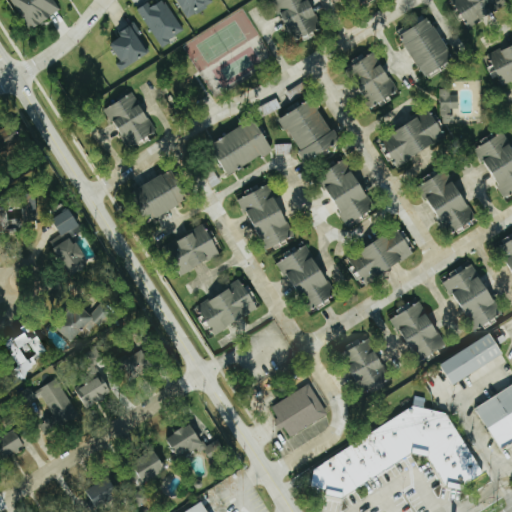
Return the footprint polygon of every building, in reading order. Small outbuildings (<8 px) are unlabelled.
[(62,11),(55,0),(11,0),(31,30),(62,11)] [(160,46),(185,33),(166,0),(165,0),(153,7),(150,3),(140,8),(160,46)] [(216,3),(214,0),(178,0),(189,18),(216,3)] [(324,29),(311,0),(276,0),(293,41),(324,29)] [(454,0),(473,27),(510,2),(508,0),(454,0)] [(402,35),(427,77),(456,59),(431,17),(402,35)] [(150,56),(136,24),(120,31),(123,38),(112,42),(121,61),(118,63),(120,69),(150,56)] [(503,83),(511,79),(511,44),(492,53),(497,65),(490,68),(495,79),(500,77),(503,83)] [(400,91),(376,52),(349,70),(357,82),(363,78),(372,93),(365,97),(373,108),(400,91)] [(451,89),(443,89),(442,124),(453,124),(454,108),(460,108),(460,95),(451,95),(451,89)] [(107,108),(129,149),(158,134),(135,92),(107,108)] [(280,119),(286,130),(290,128),(308,162),(341,144),(317,99),(280,119)] [(448,136),(432,110),(384,139),(399,165),(448,136)] [(214,143),(231,174),(275,150),(256,115),(242,122),(245,126),(214,143)] [(24,143),(13,124),(0,131),(0,132),(11,151),(24,143)] [(511,194),(511,139),(509,132),(480,147),(505,198),(511,194)] [(377,208),(348,159),(322,174),(343,212),(340,213),(347,225),(377,208)] [(478,218),(448,168),(423,183),(454,233),(478,218)] [(192,199),(175,169),(136,191),(153,221),(192,199)] [(241,199),(267,251),(297,236),(271,184),(241,199)] [(0,206),(0,220),(2,221),(3,230),(20,229),(20,219),(5,220),(4,206),(0,206)] [(63,234),(51,242),(55,248),(84,230),(71,208),(54,219),(63,234)] [(222,256),(208,226),(171,243),(184,273),(222,256)] [(416,254),(402,232),(391,239),(389,234),(347,260),(359,280),(363,277),(368,284),(416,254)] [(55,250),(73,276),(90,263),(72,237),(55,250)] [(511,237),(501,244),(511,264),(511,237)] [(278,263),(284,276),(292,272),(311,309),(336,296),(312,246),(278,263)] [(504,315),(476,264),(444,282),(452,296),(459,292),(478,328),(504,315)] [(200,304),(215,333),(260,310),(245,281),(200,304)] [(417,361),(446,349),(424,299),(399,310),(401,316),(398,317),(417,361)] [(74,343),(92,319),(101,326),(114,310),(103,301),(92,315),(80,306),(60,332),(74,343)] [(49,351),(39,335),(33,339),(29,333),(6,347),(22,373),(33,366),(26,353),(34,348),(39,357),(49,351)] [(506,354),(493,333),(443,364),(455,385),(506,354)] [(367,394),(393,380),(372,339),(345,352),(367,394)] [(122,363),(133,380),(155,366),(144,349),(122,363)] [(76,389),(89,406),(112,389),(99,372),(76,389)] [(39,390),(55,418),(42,425),(47,434),(80,416),(59,379),(39,390)] [(330,415),(311,384),(273,407),(280,418),(275,421),(281,430),(286,427),(292,437),(330,415)] [(511,388),(478,406),(500,448),(511,441),(511,388)] [(485,475),(450,413),(425,408),(427,398),(416,396),(413,410),(318,464),(316,478),(322,489),(330,490),(329,495),(341,497),(417,454),(431,457),(448,488),(467,491),(468,484),(485,475)] [(228,450),(222,438),(206,447),(195,424),(169,437),(181,459),(204,447),(211,459),(228,450)] [(0,440),(0,451),(6,460),(27,446),(17,430),(0,440)] [(169,471),(159,453),(136,465),(146,483),(169,471)] [(122,498),(114,478),(89,488),(97,508),(122,498)]
